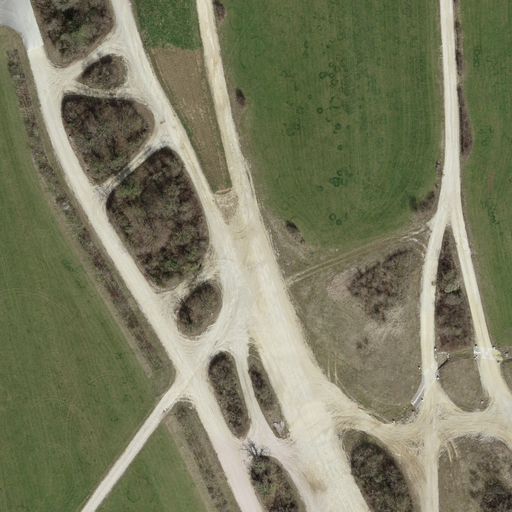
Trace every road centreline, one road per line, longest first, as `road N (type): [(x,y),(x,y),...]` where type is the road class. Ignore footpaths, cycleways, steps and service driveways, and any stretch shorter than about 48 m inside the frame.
road 1 (track): [(201,0),(272,315),(345,511)]
road 2 (track): [(6,0),(29,31),(61,148),(189,369),(228,327),(272,315)]
road 3 (track): [(87,511),(189,369),(252,511)]
road 4 (track): [(451,201),(439,218),(425,302),(430,511)]
road 5 (track): [(218,227),(150,90),(119,0)]
road 6 (track): [(511,410),(495,397),(451,201)]
road 7 (track): [(218,227),(231,288),(228,327),(264,440)]
road 8 (track): [(308,421),(351,418),(398,440),(427,440),(511,419)]
road 9 (track): [(150,90),(45,90),(128,30)]
road 10 (track): [(451,201),(445,0)]
